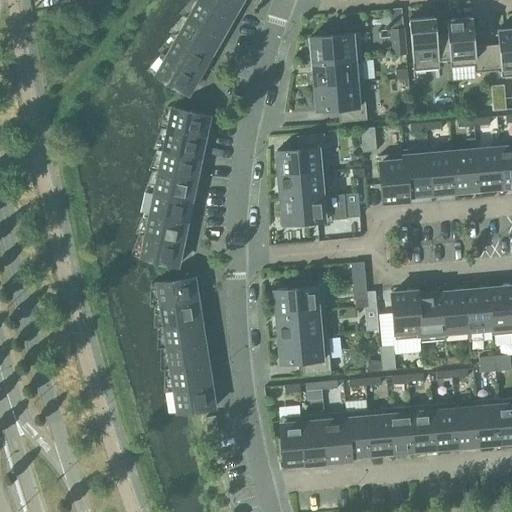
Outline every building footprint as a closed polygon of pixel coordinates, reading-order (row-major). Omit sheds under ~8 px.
[(199,0),(188,19),(220,37),(231,18),(199,0)] [(199,0),(231,18),(241,0),(199,0)] [(390,11),(393,46),(394,55),(406,54),(405,45),(402,10),(390,11)] [(435,16),(409,18),(413,71),(439,69),(439,62),(450,61),(450,68),(451,68),(446,19),(447,35),(436,35),(435,16)] [(474,73),(489,72),(487,46),(475,47),(472,17),(446,19),(451,68),(474,66),(474,73)] [(188,19),(177,38),(209,56),(220,37),(188,19)] [(511,27),(497,29),(498,44),(487,46),(489,72),(501,71),(501,78),(511,76),(511,27)] [(310,37),(312,62),(361,58),(359,33),(310,37)] [(177,38),(167,57),(198,75),(209,56),(177,38)] [(188,93),(198,75),(167,57),(156,75),(155,75),(155,76),(176,88),(188,95),(188,94),(188,93)] [(356,82),(354,60),(361,59),(361,58),(312,62),(314,86),(363,82),(363,81),(356,82)] [(408,78),(407,69),(395,70),(396,79),(408,78)] [(314,86),(317,111),(338,109),(339,122),(367,120),(365,107),(363,82),(314,86)] [(168,130),(203,138),(208,117),(209,117),(209,116),(171,108),(171,109),(172,109),(168,130)] [(473,119),(474,126),(489,125),(488,117),(473,119)] [(458,127),(474,126),(473,119),(458,120),(458,127)] [(425,123),(426,130),(441,129),(441,121),(425,123)] [(410,132),(426,130),(425,123),(410,124),(410,132)] [(376,151),(374,127),(360,129),(362,152),(376,151)] [(168,130),(163,152),(199,159),(203,138),(168,130)] [(276,151),(278,176),(327,171),(324,134),(296,136),(298,149),(276,151)] [(511,139),(499,141),(503,187),(511,186),(511,139)] [(479,189),(503,187),(499,141),(498,141),(499,148),(476,150),(479,189)] [(455,192),(451,145),(427,147),(432,194),(455,192)] [(455,192),(479,189),(476,150),(453,152),(452,145),(451,145),(455,192)] [(409,196),(432,194),(427,147),(403,149),(408,200),(409,200),(409,196)] [(379,156),(379,163),(383,202),(408,200),(403,149),(403,153),(379,156)] [(159,173),(194,180),(199,159),(163,152),(159,173)] [(364,177),(364,168),(352,169),(353,178),(364,177)] [(278,176),(280,200),(329,195),(327,171),(278,176)] [(159,173),(154,194),(190,201),(194,180),(159,173)] [(358,193),(329,195),(280,200),(283,225),(331,220),(331,219),(360,217),(358,193)] [(150,215),(185,223),(190,201),(154,194),(150,215)] [(150,215),(145,236),(181,244),(185,223),(150,215)] [(140,258),(177,266),(177,265),(176,265),(181,244),(145,236),(141,257),(140,257),(140,258)] [(157,284),(160,306),(196,300),(193,279),(194,279),(193,277),(156,283),(156,285),(157,284)] [(276,315),(325,311),(323,286),(274,290),(276,315)] [(488,289),(492,336),(511,333),(511,290),(511,287),(488,289)] [(488,289),(464,291),(468,330),(491,328),(491,336),(492,336),(488,289)] [(420,342),(416,291),(391,294),(395,340),(419,338),(420,342)] [(417,291),(416,291),(420,342),(444,340),(440,293),(417,295),(417,291)] [(440,293),(444,340),(445,340),(444,332),(468,330),(464,291),(440,293)] [(356,308),(368,307),(367,299),(355,299),(356,308)] [(164,327),(200,321),(196,300),(160,306),(164,327)] [(276,315),(278,339),(327,335),(325,311),(276,315)] [(164,327),(167,349),(203,343),(200,321),(164,327)] [(378,330),(377,321),(365,322),(366,331),(378,330)] [(330,373),(327,335),(278,339),(280,364),(302,362),(303,375),(330,373)] [(170,370),(206,364),(203,343),(167,349),(170,370)] [(379,347),(381,371),(395,369),(393,345),(379,347)] [(494,356),(494,364),(510,362),(509,355),(494,356)] [(461,356),(446,357),(447,365),(462,363),(461,356)] [(478,358),(479,365),(494,364),(494,356),(478,358)] [(447,365),(446,357),(430,359),(431,366),(447,365)] [(368,360),(366,372),(381,371),(381,362),(368,360)] [(494,364),(495,371),(511,370),(510,362),(494,364)] [(170,370),(174,391),(210,385),(206,364),(170,370)] [(480,372),(495,371),(494,364),(479,365),(480,372)] [(451,371),(452,378),(467,377),(467,369),(451,371)] [(436,379),(452,378),(451,371),(436,372),(436,379)] [(407,374),(408,382),(423,380),(422,373),(407,374)] [(392,383),(408,382),(407,374),(392,376),(392,383)] [(379,377),(364,378),(365,386),(380,384),(379,377)] [(365,386),(364,378),(349,380),(349,387),(365,386)] [(336,381),(321,382),(322,389),(337,388),(336,381)] [(322,389),(321,382),(306,383),(306,391),(322,389)] [(284,385),(285,393),(300,391),(299,384),(284,385)] [(176,414),(214,408),(214,407),(213,407),(210,385),(174,391),(177,413),(176,413),(176,414)] [(511,404),(499,406),(498,398),(497,399),(501,443),(511,442),(511,404)] [(501,443),(497,399),(475,400),(479,445),(501,443)] [(458,447),(479,445),(475,400),(475,408),(455,409),(458,447)] [(414,451),(436,449),(432,404),(410,406),(414,451)] [(458,447),(455,409),(433,411),(433,404),(432,404),(436,449),(458,447)] [(414,451),(410,406),(409,406),(410,413),(389,415),(392,453),(414,451)] [(371,455),(392,453),(389,415),(388,408),(367,410),(371,455)] [(367,410),(345,412),(350,460),(351,460),(350,456),(371,455),(367,410)] [(345,412),(324,414),(328,462),(350,460),(345,412)] [(324,414),(302,416),(307,464),(328,462),(324,414)] [(207,432),(218,430),(216,415),(205,417),(207,432)] [(279,437),(278,437),(279,458),(281,457),(281,456),(283,455),(284,466),(307,464),(302,416),(279,418),(281,437),(279,437)]
